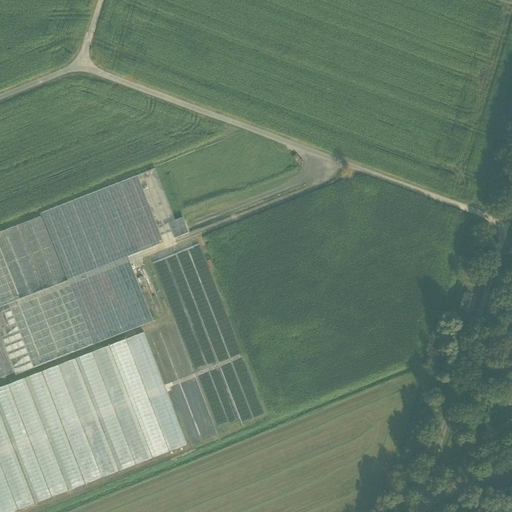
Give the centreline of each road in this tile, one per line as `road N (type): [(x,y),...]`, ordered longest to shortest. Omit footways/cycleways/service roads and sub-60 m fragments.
road 1 (track): [(84,64),(509,223)]
road 2 (track): [(509,223),(423,511)]
